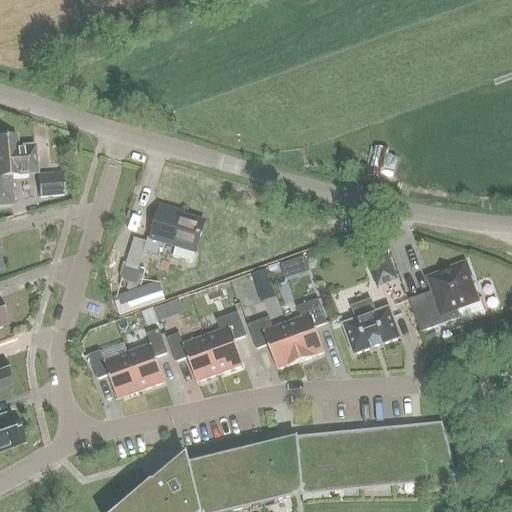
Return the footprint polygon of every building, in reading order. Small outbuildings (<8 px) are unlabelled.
[(0,206),(13,205),(11,177),(37,174),(35,147),(17,148),(16,137),(0,138),(0,206)] [(398,158),(413,161),(417,141),(403,138),(398,158)] [(64,196),(62,176),(38,178),(40,198),(64,196)] [(134,239),(126,265),(138,268),(143,252),(156,256),(161,243),(175,247),(172,257),(184,261),(186,264),(188,265),(192,263),(195,253),(204,223),(182,216),(183,214),(160,207),(149,244),(134,239)] [(371,253),(378,285),(399,280),(392,248),(371,253)] [(305,258),(296,261),(300,276),(309,273),(305,258)] [(450,272),(429,280),(433,292),(409,301),(421,334),(461,319),(457,310),(478,302),(469,278),(471,277),(466,263),(449,269),(450,272)] [(252,277),(262,304),(276,299),(266,271),(252,277)] [(114,298),(121,317),(136,312),(129,292),(114,298)] [(287,324),(301,363),(316,358),(315,357),(325,354),(316,329),(327,325),(319,301),(297,309),(301,319),(287,324)] [(357,321),(343,326),(354,356),(372,349),(373,351),(382,347),(382,346),(400,339),(389,309),(375,314),(370,302),(353,308),(357,321)] [(155,310),(160,323),(167,321),(162,307),(155,310)] [(221,332),(207,337),(220,375),(244,367),(235,342),(247,338),(238,314),(217,322),(221,332)] [(301,363),(287,324),(273,330),(269,319),(248,327),(257,351),(268,347),(277,371),(287,368),(301,363)] [(151,346),(128,354),(142,392),(165,384),(156,359),(168,355),(159,331),(147,335),(151,346)] [(220,375),(207,337),(183,346),(179,335),(167,340),(176,364),(188,359),(197,384),(220,375)] [(142,392),(128,354),(104,363),(101,352),(89,356),(97,381),(109,376),(118,401),(142,392)] [(0,387),(10,384),(1,359),(0,359),(0,387)] [(0,452),(24,444),(12,413),(0,417),(0,452)] [(423,495),(458,486),(443,424),(412,427),(417,477),(421,477),(423,495)] [(374,431),(379,482),(417,477),(412,427),(374,431)] [(379,482),(374,431),(335,435),(340,486),(379,482)] [(340,486),(335,435),(295,439),(301,490),(340,486)] [(243,511),(295,498),(295,497),(294,497),(282,449),(173,476),(158,489),(153,483),(118,511),(243,511)]
